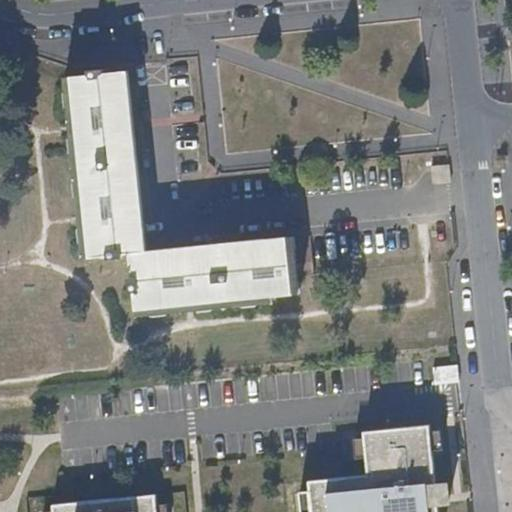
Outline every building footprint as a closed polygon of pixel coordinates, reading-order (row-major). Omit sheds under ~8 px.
[(299,236),(147,251),(129,71),(106,73),(106,69),(90,70),(91,75),(67,77),(84,258),(109,257),(109,260),(125,259),(125,256),(134,255),(135,274),(131,275),(133,292),(137,292),(139,309),(270,296),(304,292),(299,236)] [(453,166),(436,168),(438,185),(455,183),(453,166)] [(139,316),(271,303),(270,296),(139,309),(139,316)] [(312,511),(438,511),(438,505),(436,484),(433,450),(431,430),(430,426),(364,433),(365,438),(367,459),(369,475),(309,481),(310,491),(312,511)] [(431,430),(433,450),(443,449),(441,429),(431,430)] [(367,459),(365,438),(355,439),(356,450),(357,460),(367,459)] [(450,482),(436,484),(438,505),(452,504),(450,482)] [(312,511),(310,491),(300,492),(302,511),(312,511)] [(53,511),(157,511),(157,507),(156,496),(53,506),(53,511)]
